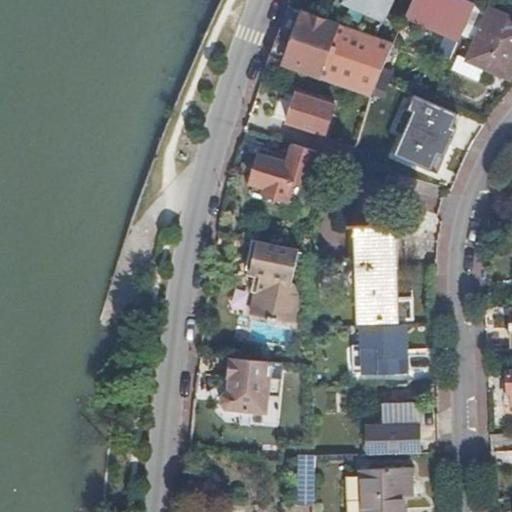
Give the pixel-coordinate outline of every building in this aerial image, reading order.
[(376,36),(391,0),(344,0),(335,21),(376,36)] [(462,0),(461,3),(453,0),(412,0),(406,16),(447,33),(440,52),(452,59),(477,3),(468,0),(462,0)] [(384,67),(391,50),(394,42),(376,36),(335,21),(291,5),(269,60),(371,96),(379,79),(384,67)] [(509,78),(511,71),(511,19),(490,10),(468,60),(509,78)] [(404,39),(410,25),(403,22),(398,36),(404,39)] [(325,133),(335,104),(298,93),(294,103),(281,99),(275,116),(325,133)] [(445,156),(456,131),(415,112),(396,155),(431,171),(439,154),(445,156)] [(331,140),(327,154),(347,159),(352,161),(356,147),(331,140)] [(309,185),(319,151),(294,144),(288,164),(260,156),(252,185),(267,189),(265,195),(284,200),(289,202),(295,182),(309,185)] [(397,319),(395,266),(407,265),(406,226),(398,226),(398,224),(349,226),(350,256),(343,263),(339,269),(337,276),(337,282),(339,292),(345,299),(350,303),(356,306),(365,306),(366,320),(397,319)] [(294,284),(300,251),(258,242),(254,261),(259,262),(257,271),(252,270),(250,270),(249,275),(248,278),(256,279),(253,294),(258,295),(253,316),(270,320),(269,322),(278,324),(279,321),(295,325),(300,301),(294,284)] [(406,325),(365,326),(366,374),(407,372),(406,325)] [(282,397),(285,363),(230,358),(228,378),(230,380),(233,380),(232,391),(229,391),(223,395),(222,405),(227,410),(269,414),(271,396),(282,397)] [(420,453),(419,424),(368,426),(370,455),(420,453)] [(402,511),(402,496),(402,488),(412,488),(412,467),(395,467),(361,469),(362,476),(363,510),(362,511),(402,511)]
